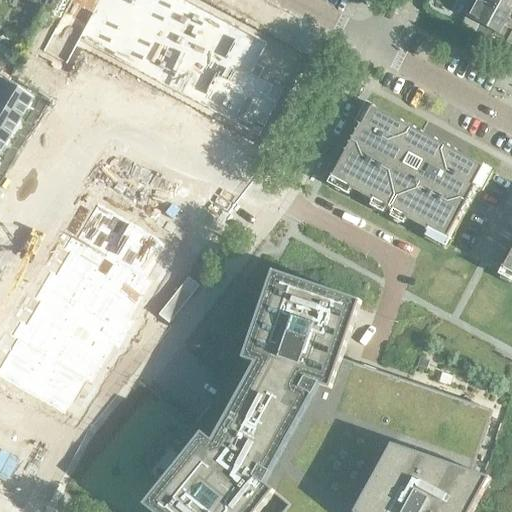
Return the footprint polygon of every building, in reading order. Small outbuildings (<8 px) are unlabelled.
[(45,0),(43,5),(54,10),(58,0),(45,0)] [(192,0),(99,0),(79,39),(260,136),(302,58),(192,0)] [(510,15),(481,0),(473,0),(465,16),(494,32),(492,34),(511,45),(511,29),(505,25),(510,15)] [(511,0),(481,0),(510,15),(511,11),(511,0)] [(0,79),(0,106),(19,118),(31,98),(0,79)] [(0,106),(0,131),(8,136),(19,118),(0,106)] [(444,249),(477,188),(483,191),(493,172),(454,151),(455,149),(424,132),(423,134),(374,108),(365,126),(363,125),(335,177),(353,187),(352,189),(375,202),(376,200),(388,206),(387,208),(395,212),(396,210),(408,217),(407,219),(429,230),(424,238),(444,249)] [(0,373),(12,381),(12,382),(13,383),(14,382),(24,388),(23,389),(24,389),(25,389),(33,393),(32,393),(32,394),(33,395),(34,394),(44,400),(43,401),(44,401),(45,401),(62,411),(61,412),(62,412),(63,412),(63,411),(72,396),(78,399),(79,399),(80,400),(81,400),(82,399),(83,399),(84,399),(85,398),(85,397),(91,387),(92,386),(92,385),(92,384),(92,383),(92,382),(91,381),(90,380),(89,379),(98,365),(98,366),(99,366),(100,366),(101,366),(102,366),(102,365),(103,365),(103,364),(112,349),(113,348),(113,347),(113,346),(113,345),(112,345),(112,344),(111,344),(116,347),(117,347),(117,346),(117,345),(124,333),(124,334),(125,334),(125,333),(125,332),(124,332),(131,320),(132,321),(133,320),(132,319),(127,316),(128,316),(129,317),(130,317),(131,316),(132,316),(132,315),(133,315),(142,300),(142,299),(142,298),(142,297),(142,296),(142,295),(141,295),(140,294),(148,280),(149,281),(150,281),(151,281),(152,281),(153,281),(154,280),(155,280),(156,279),(156,278),(162,268),(163,267),(163,266),(163,265),(163,264),(163,263),(162,262),(161,261),(160,261),(155,258),(164,242),(165,242),(165,241),(164,240),(163,241),(146,231),(147,231),(147,230),(146,230),(145,230),(135,224),(136,223),(135,223),(134,223),(134,224),(126,219),(127,218),(126,218),(125,218),(115,212),(116,211),(115,211),(114,211),(114,212),(97,202),(97,201),(96,200),(96,201),(87,217),(81,213),(80,213),(79,213),(78,213),(77,213),(76,213),(75,214),(74,214),(74,215),(68,225),(67,226),(67,227),(67,228),(67,229),(67,230),(68,231),(68,232),(69,233),(70,233),(62,245),(61,245),(60,245),(59,245),(58,245),(57,245),(56,246),(55,246),(54,247),(45,262),(45,263),(45,264),(45,265),(45,266),(45,267),(45,268),(46,269),(47,270),(40,282),(39,282),(39,283),(40,283),(33,295),(32,295),(31,294),(30,294),(29,294),(28,294),(27,295),(26,295),(25,296),(25,297),(16,312),(15,313),(15,314),(15,315),(15,316),(15,317),(16,318),(17,319),(18,320),(10,332),(9,331),(8,331),(7,331),(6,331),(5,332),(4,332),(3,333),(3,334),(0,338),(0,352),(4,355),(0,361),(0,373)] [(511,255),(500,279),(511,285),(511,255)] [(197,426),(195,429),(183,443),(175,453),(184,460),(163,486),(146,507),(152,511),(475,511),(493,479),(472,472),(493,411),(439,393),(363,368),(343,361),(364,301),(275,272),(255,331),(253,336),(247,353),(244,362),(247,363),(197,426)]
